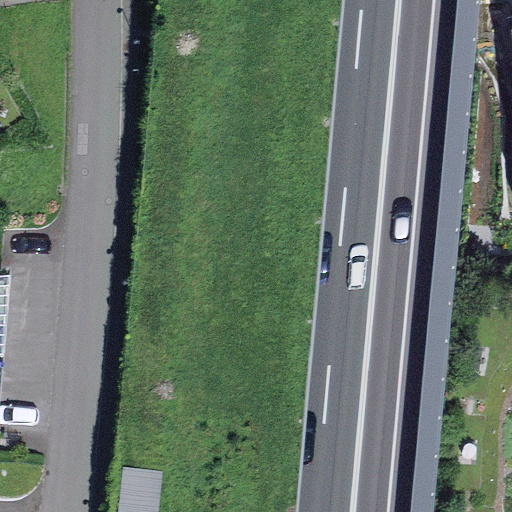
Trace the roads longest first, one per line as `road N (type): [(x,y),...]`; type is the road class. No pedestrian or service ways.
road 1 (motorway): [(315,511),(364,0)]
road 2 (motorway): [(246,0),(198,511)]
road 3 (residential): [(100,0),(99,231),(67,511)]
road 4 (motorway): [(371,511),(379,426),(379,0)]
